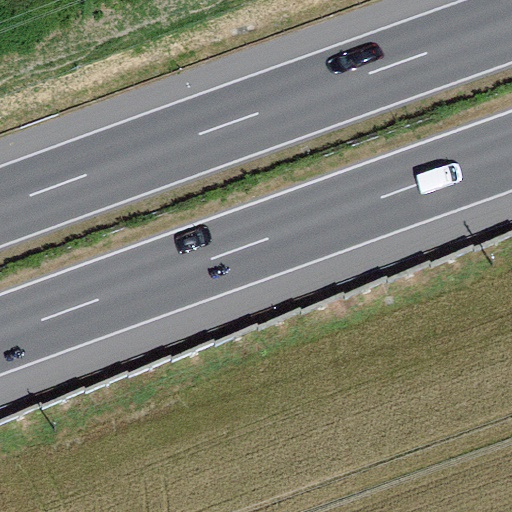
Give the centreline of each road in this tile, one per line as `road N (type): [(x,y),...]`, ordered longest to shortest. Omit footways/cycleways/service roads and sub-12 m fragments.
road 1 (motorway): [(0,336),(511,151)]
road 2 (motorway): [(511,23),(0,207)]
